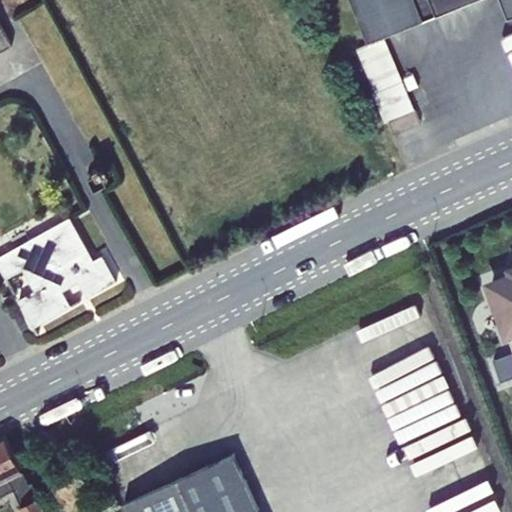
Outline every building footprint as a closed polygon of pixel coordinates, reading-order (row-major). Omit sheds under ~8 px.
[(511,0),(351,0),(369,42),(384,36),(472,0),(500,0),(508,19),(511,16),(511,0)] [(0,22),(0,51),(12,45),(0,22)] [(384,36),(369,42),(356,47),(375,92),(373,92),(386,121),(389,119),(395,133),(420,122),(384,36)] [(57,308),(59,313),(81,300),(80,299),(71,304),(61,287),(77,278),(87,297),(117,280),(103,254),(94,259),(70,216),(0,255),(0,265),(7,278),(23,269),(35,290),(19,299),(38,333),(39,332),(35,326),(33,321),(57,308)] [(511,263),(506,266),(508,272),(483,281),(504,339),(511,337),(492,284),(511,276),(511,263)] [(511,276),(492,284),(511,337),(511,339),(511,276)] [(33,321),(35,326),(59,313),(57,308),(33,321)] [(511,352),(494,359),(502,380),(511,375),(511,352)] [(5,434),(0,436),(0,495),(15,488),(24,511),(46,511),(33,481),(30,483),(5,434)] [(261,511),(234,453),(125,502),(129,511),(261,511)]
